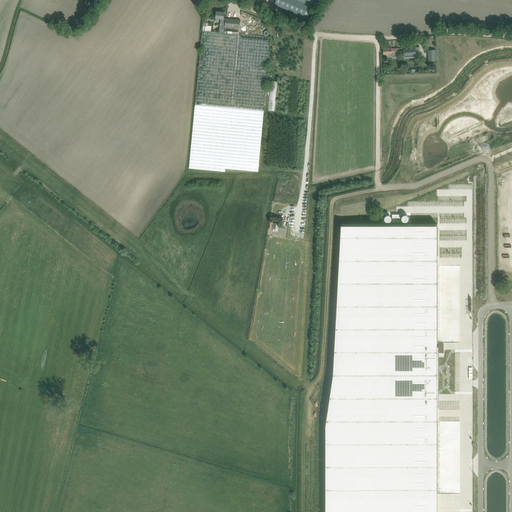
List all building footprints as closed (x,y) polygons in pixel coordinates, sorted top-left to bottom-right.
[(312,6),(297,0),(276,0),(275,4),(274,4),(307,18),(312,6)] [(216,11),(216,16),(216,18),(221,19),(219,32),(203,31),(190,168),(225,171),(225,168),(258,171),(264,111),(270,42),(271,37),(244,34),(246,20),(225,19),(223,18),(224,12),(216,11)] [(398,55),(398,53),(399,53),(399,48),(391,49),(391,47),(383,48),(383,54),(391,53),(391,56),(392,57),(393,57),(394,57),(395,56),(396,56),(398,55)] [(409,58),(408,55),(416,54),(415,48),(403,50),(404,56),(404,58),(409,58)] [(333,373),(325,425),(324,511),(438,511),(437,220),(400,220),(400,214),(391,214),(391,220),(340,220),(333,373)]
